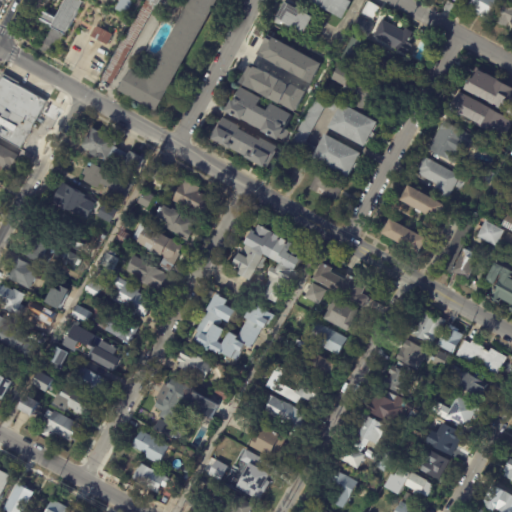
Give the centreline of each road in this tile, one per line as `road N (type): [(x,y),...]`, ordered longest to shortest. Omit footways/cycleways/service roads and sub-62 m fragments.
road 1 (tertiary): [(511,336),(0,47)]
road 2 (residential): [(81,480),(248,188)]
road 3 (residential): [(285,511),(409,279)]
road 4 (residential): [(346,244),(458,32)]
road 5 (residential): [(173,147),(253,0)]
road 6 (residential): [(0,235),(79,93)]
road 7 (residential): [(139,511),(0,436)]
road 8 (residential): [(447,511),(511,397)]
road 9 (residential): [(511,61),(397,0)]
